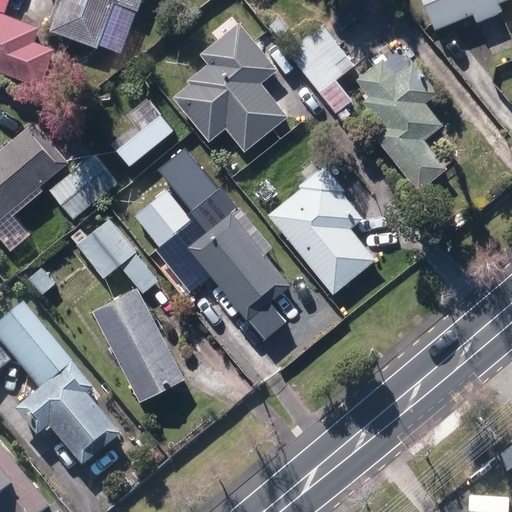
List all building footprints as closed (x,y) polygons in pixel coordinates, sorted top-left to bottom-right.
[(63,0),(51,32),(97,50),(115,4),(138,13),(143,0),(63,0)] [(511,0),(420,0),(434,32),(473,16),(476,25),(503,14),(499,5),(511,0)] [(0,73),(40,89),(54,52),(35,44),(40,31),(0,15),(0,73)] [(226,130),(245,154),(288,118),(261,86),(278,72),(239,25),(237,27),(227,16),(209,32),(218,43),(201,57),(208,66),(188,82),(191,86),(174,100),(210,144),(226,130)] [(270,27),(279,39),(288,33),(279,21),(270,27)] [(289,54),(336,114),(351,102),(336,83),(355,68),(323,28),(289,54)] [(373,136),(419,194),(447,171),(424,142),(443,127),(425,105),(437,95),(402,51),(385,64),(382,61),(357,81),(370,99),(363,104),(383,128),(373,136)] [(0,152),(0,222),(69,164),(35,123),(0,152)] [(158,171),(210,232),(232,214),(236,210),(221,192),(185,148),(158,171)] [(52,192),(75,221),(117,186),(94,158),(52,192)] [(269,217),(334,296),(376,262),(351,231),(364,221),(343,195),(345,193),(325,169),(301,188),(302,190),(269,217)] [(136,218),(161,250),(192,224),(167,193),(136,218)] [(188,249),(248,321),(263,340),(284,324),(269,305),(291,287),(232,214),(210,232),(188,249)] [(122,267),(143,295),(158,283),(110,221),(87,240),(81,232),(72,239),(104,280),(122,267)] [(70,286),(79,297),(96,284),(86,272),(70,286)] [(93,313),(140,403),(185,380),(139,290),(93,313)] [(0,369),(16,356),(34,378),(65,352),(26,304),(0,326),(0,369)] [(49,430),(83,470),(120,440),(86,399),(93,394),(72,369),(17,415),(38,439),(49,430)] [(0,511),(47,511),(50,510),(0,450),(0,511)] [(511,511),(511,474),(491,491),(506,510),(509,508),(511,511)]
